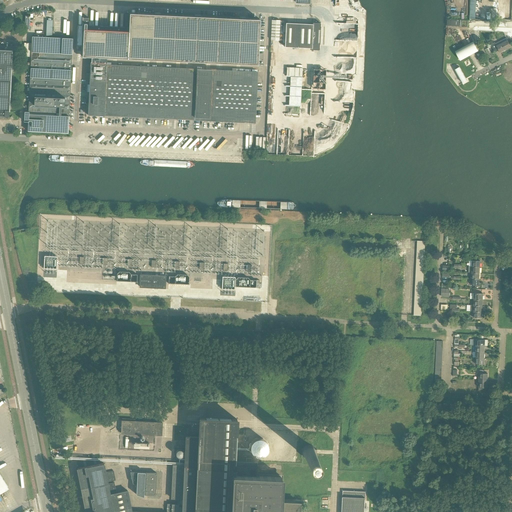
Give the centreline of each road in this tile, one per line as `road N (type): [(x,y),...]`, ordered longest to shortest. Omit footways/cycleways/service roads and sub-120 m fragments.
road 1 (unclassified): [(494,329),(6,304)]
road 2 (tertiary): [(48,511),(6,304)]
road 3 (unclassified): [(264,68),(76,58)]
road 4 (unclassified): [(81,0),(268,9)]
road 5 (unclassified): [(74,143),(236,149),(255,136)]
road 6 (unclassified): [(75,127),(255,136)]
road 7 (unknown): [(171,412),(183,405),(244,416),(260,318)]
road 8 (unknown): [(331,57),(325,103),(302,111),(292,103),(293,66),(314,55)]
